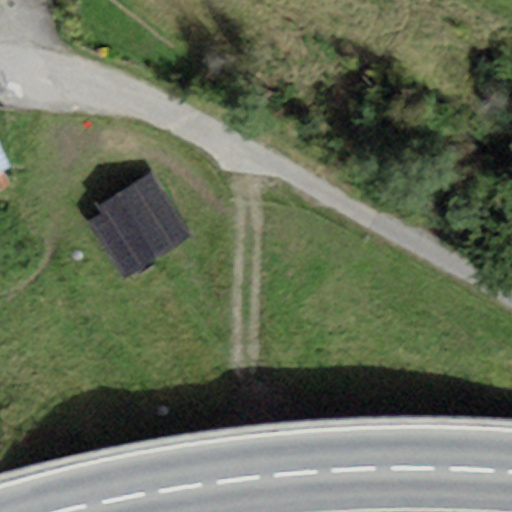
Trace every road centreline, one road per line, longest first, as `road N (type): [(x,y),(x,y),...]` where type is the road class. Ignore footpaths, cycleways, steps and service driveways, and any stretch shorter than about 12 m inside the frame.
road 1 (primary): [(71,511),(276,476),(511,475)]
road 2 (residential): [(0,75),(140,101),(251,152)]
